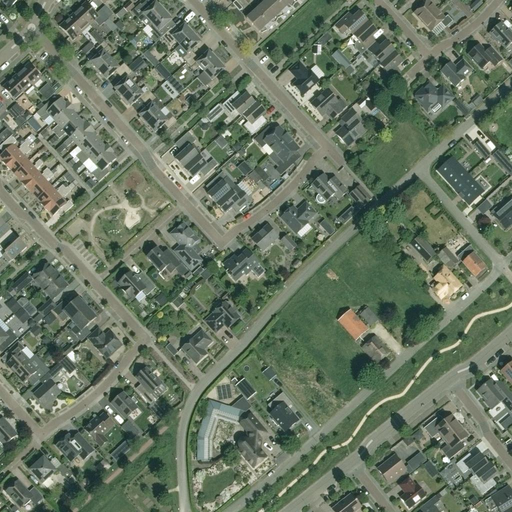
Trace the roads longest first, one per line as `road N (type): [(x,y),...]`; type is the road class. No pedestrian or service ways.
road 1 (residential): [(187,511),(182,432),(195,393),(416,169)]
road 2 (residential): [(227,511),(500,268)]
road 3 (residential): [(185,202),(31,27)]
road 4 (residential): [(42,435),(146,339),(94,281)]
road 5 (residential): [(326,146),(191,0)]
road 6 (residential): [(185,202),(221,242),(326,146)]
road 7 (residential): [(500,268),(416,169)]
road 8 (residential): [(416,169),(511,81)]
road 9 (residential): [(94,281),(0,193)]
road 10 (residential): [(447,380),(352,462)]
road 11 (residential): [(94,281),(185,202)]
